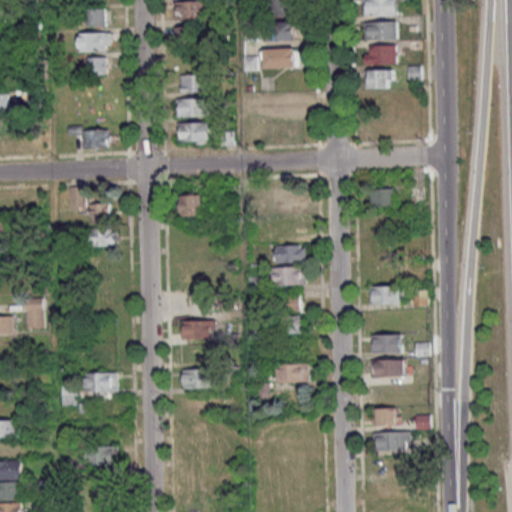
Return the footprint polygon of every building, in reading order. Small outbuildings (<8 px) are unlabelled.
[(365,0),(366,15),(402,15),(401,0),(365,0)] [(209,19),(209,1),(176,1),(176,19),(209,19)] [(107,8),(91,8),(91,26),(107,26),(107,8)] [(400,39),(400,21),(367,22),(367,39),(400,39)] [(298,39),(298,22),(271,22),(271,39),(298,39)] [(206,27),(180,27),(180,47),(206,47),(206,27)] [(113,32),(93,32),(93,50),(113,50),(113,32)] [(367,46),(367,63),(399,63),(399,46),(367,46)] [(266,48),(266,67),(301,67),(301,48),(266,48)] [(90,56),(90,74),(108,74),(108,56),(90,56)] [(424,79),(424,66),(411,66),(411,79),(424,79)] [(397,69),(368,69),(368,87),(397,87),(397,69)] [(182,74),(182,91),(205,91),(205,74),(182,74)] [(11,93),(0,93),(0,132),(12,132),(11,93)] [(394,94),(373,94),(373,136),(393,136),(394,94)] [(211,98),(182,98),(182,115),(211,115),(211,98)] [(304,116),(304,98),(272,98),(272,116),(304,116)] [(182,122),(182,142),(216,142),(216,122),(182,122)] [(112,128),(70,128),(70,134),(85,134),(85,148),(112,148),(112,128)] [(87,206),(87,186),(71,186),(71,206),(87,206)] [(397,187),(372,187),(372,205),(397,205),(397,187)] [(300,210),(300,188),(282,188),(282,210),(300,210)] [(205,215),(205,194),(183,194),(183,215),(205,215)] [(93,223),(112,223),(111,202),(92,202),(93,223)] [(10,215),(0,215),(0,234),(10,235),(10,215)] [(93,228),(93,246),(118,246),(118,228),(93,228)] [(373,255),(397,255),(397,237),(373,237),(373,255)] [(10,244),(0,243),(0,266),(10,266),(10,244)] [(307,245),(277,245),(277,262),(307,262),(307,245)] [(376,279),(398,279),(398,261),(376,261),(376,279)] [(275,267),(275,285),(307,284),(307,267),(275,267)] [(373,304),(405,304),(405,285),(373,285),(373,304)] [(278,294),(278,311),(303,311),(303,294),(278,294)] [(46,297),(27,297),(27,327),(46,327),(46,297)] [(0,315),(0,333),(14,333),(14,316),(0,315)] [(304,333),(304,316),(282,316),(282,333),(304,333)] [(185,320),(185,338),(217,338),(217,320),(185,320)] [(406,352),(406,334),(374,334),(374,352),(406,352)] [(378,376),(409,376),(409,359),(378,359),(378,376)] [(310,382),(310,363),(279,363),(279,382),(310,382)] [(218,388),(218,369),(184,369),(184,388),(218,388)] [(118,391),(118,372),(87,372),(87,391),(118,391)] [(63,405),(77,405),(77,384),(63,384),(63,405)] [(0,416),(18,417),(18,398),(0,398),(0,416)] [(401,407),(378,407),(378,425),(401,425),(401,407)] [(418,414),(418,428),(433,428),(433,414),(418,414)] [(0,436),(19,437),(19,420),(0,419),(0,436)] [(376,431),(376,449),(414,449),(414,431),(376,431)] [(89,464),(117,464),(117,446),(89,446),(89,464)] [(407,474),(407,458),(376,458),(376,474),(407,474)] [(24,460),(0,459),(0,499),(24,500),(24,460)] [(103,502),(115,501),(113,485),(101,486),(103,502)] [(23,511),(24,501),(0,500),(0,511),(23,511)]
